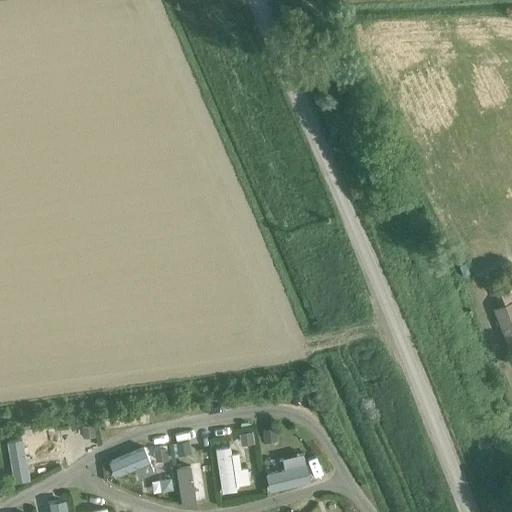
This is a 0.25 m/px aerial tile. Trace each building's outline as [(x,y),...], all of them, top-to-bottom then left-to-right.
[(511,302),(494,309),(508,344),(511,342),(511,302)] [(94,423),(82,425),(84,436),(95,435),(94,423)] [(275,427),(263,428),(264,440),(276,439),(275,427)] [(60,430),(6,438),(9,457),(31,453),(33,465),(62,460),(60,448),(62,448),(60,430)] [(252,431),(239,433),(241,445),(254,442),(252,431)] [(188,440),(176,442),(178,455),(190,453),(188,440)] [(102,459),(109,475),(149,458),(142,441),(102,459)] [(248,484),(244,461),(237,462),(234,441),(212,444),(218,488),(248,484)] [(166,448),(155,449),(157,460),(167,459),(166,448)] [(260,468),(264,488),(310,478),(305,458),(260,468)] [(179,500),(196,497),(189,461),(173,464),(179,500)] [(171,477),(159,479),(161,490),(172,489),(171,477)] [(47,511),(63,511),(61,496),(45,499),(47,511)] [(105,511),(105,503),(89,505),(89,511),(105,511)]
